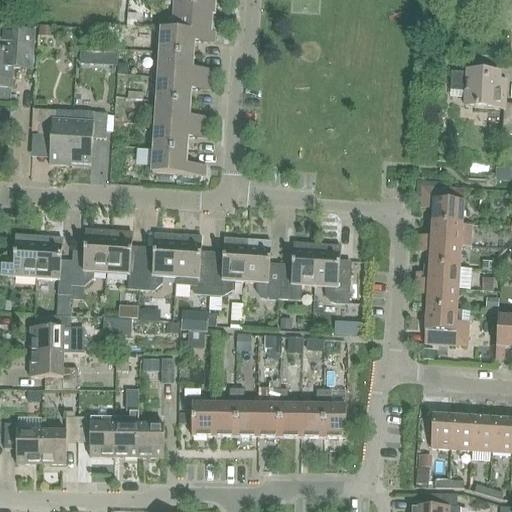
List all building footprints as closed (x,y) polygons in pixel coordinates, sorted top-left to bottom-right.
[(174,3),(172,31),(211,33),(212,5),(174,3)] [(161,30),(160,55),(193,57),(194,43),(214,45),(215,33),(211,33),(172,31),(161,30)] [(0,89),(11,90),(13,69),(32,71),(34,33),(0,31),(0,89)] [(160,55),(158,79),(211,82),(212,72),(192,70),(193,57),(160,55)] [(467,75),(451,74),(450,92),(466,93),(465,108),(503,111),(502,136),(511,136),(511,105),(504,105),(506,83),(499,82),(499,74),(467,72),(467,75)] [(158,79),(157,103),(190,105),(191,91),(211,92),(211,82),(158,79)] [(157,103),(155,127),(208,130),(209,119),(189,118),(190,105),(157,103)] [(73,114),(39,112),(37,137),(51,138),(49,166),(71,168),(71,165),(70,165),(73,114)] [(107,116),(73,114),(70,165),(71,165),(91,166),(92,141),(106,141),(107,116)] [(155,127),(153,151),(187,152),(188,139),(208,140),(208,130),(155,127)] [(187,152),(153,151),(152,175),(205,178),(206,167),(186,166),(187,152)] [(25,183),(40,183),(41,158),(26,157),(25,183)] [(417,184),(416,201),(421,202),(420,210),(433,211),(432,225),(462,227),(465,192),(439,190),(440,185),(417,184)] [(419,238),(418,245),(461,248),(471,249),(472,227),(462,227),(432,225),(431,238),(419,238)] [(86,231),(84,254),(73,253),(72,264),(71,287),(70,288),(71,288),(84,289),(93,281),(93,275),(106,276),(109,233),(86,231)] [(132,234),(109,233),(106,276),(129,277),(128,292),(140,292),(142,258),(131,257),(132,234)] [(176,280),(178,237),(155,236),(154,259),(142,258),(140,292),(153,293),(162,286),(162,279),(176,280)] [(13,280),(36,281),(39,238),(16,237),(14,259),(3,258),(1,278),(13,279),(13,280)] [(202,239),(178,237),(176,280),(175,287),(191,288),(192,296),(209,297),(212,262),(200,261),(202,239)] [(70,288),(71,287),(72,264),(61,263),(62,240),(39,238),(36,281),(59,283),(58,297),(70,298),(71,288),(70,288)] [(248,242),(224,240),(223,262),(212,262),(209,297),(223,298),(233,292),(234,284),(245,285),(248,242)] [(271,243),(248,242),(245,285),(256,285),(255,288),(257,294),(260,299),(266,301),(279,301),(281,267),(270,266),(271,243)] [(292,267),(281,267),(279,301),(301,303),(301,288),(314,289),(317,246),(294,245),(292,267)] [(418,245),(418,253),(430,254),(429,268),(460,270),(461,248),(418,245)] [(340,248),(317,246),(314,289),(325,290),(325,294),(326,299),(330,303),(335,305),(348,306),(351,271),(339,270),(340,248)] [(416,275),(415,289),(458,291),(460,270),(429,268),(425,267),(425,275),(416,275)] [(415,289),(415,296),(427,297),(426,311),(457,313),(458,291),(415,289)] [(426,311),(424,346),(467,348),(469,325),(469,314),(457,313),(426,311)] [(70,318),(35,318),(35,330),(31,330),(30,355),(63,355),(79,356),(83,351),(83,343),(80,339),(80,331),(70,331),(70,318)] [(505,350),(511,350),(511,319),(498,318),(496,362),(504,362),(505,350)] [(233,357),(249,357),(250,341),(234,340),(233,357)] [(77,371),(63,371),(63,355),(30,355),(30,380),(45,380),(45,392),(70,392),(77,392),(77,371)] [(162,386),(174,386),(174,362),(162,361),(162,386)] [(214,439),(236,439),(236,391),(229,391),(229,406),(214,406),(214,439)] [(236,439),(258,439),(258,407),(244,407),(244,391),(236,391),(236,439)] [(258,439),(280,440),(280,392),(273,392),(273,407),(258,407),(258,439)] [(280,440),(302,440),(302,407),(287,407),(287,392),(280,392),(280,440)] [(302,440),(323,440),(324,392),(316,392),(316,408),(302,407),(302,440)] [(324,392),(323,440),(345,440),(346,408),(331,408),(331,392),(324,392)] [(192,438),(214,439),(214,406),(200,406),(200,399),(185,399),(184,413),(192,413),(192,438)] [(129,420),(115,420),(115,460),(139,460),(139,427),(139,414),(129,414),(129,420)] [(431,450),(452,452),(454,419),(433,418),(431,450)] [(42,434),(41,467),(66,467),(66,444),(78,444),(79,419),(66,419),(66,434),(42,434)] [(115,460),(115,420),(79,419),(78,444),(90,444),(90,459),(115,460)] [(452,452),(472,453),(474,420),(454,419),(452,452)] [(472,453),(492,454),(494,422),(474,420),(472,453)] [(492,454),(511,455),(511,422),(494,422),(492,454)] [(16,466),(41,467),(42,434),(18,434),(18,427),(5,426),(4,451),(16,452),(16,466)] [(164,428),(139,427),(139,460),(164,460),(164,428)] [(474,494),(488,498),(490,491),(477,487),(474,494)] [(490,491),(488,498),(501,502),(503,495),(490,491)] [(409,511),(459,511),(459,509),(457,509),(457,497),(432,496),(432,509),(410,508),(409,511)]
